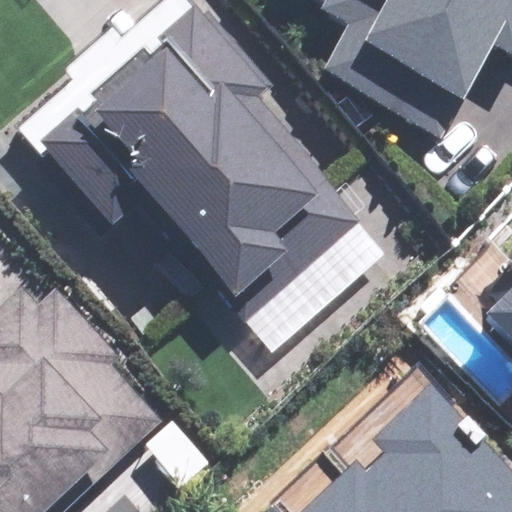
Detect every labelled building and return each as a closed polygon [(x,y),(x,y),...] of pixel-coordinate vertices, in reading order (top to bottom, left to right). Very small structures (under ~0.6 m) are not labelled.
[(511,0),(336,0),(338,1),(331,13),(362,30),(335,78),(444,139),(467,99),(475,104),(507,49),(511,51),(511,0)] [(58,147),(41,161),(110,238),(155,197),(266,320),(382,217),(274,98),(284,89),(207,4),(171,36),(175,41),(163,52),(157,45),(105,91),(111,99),(96,112),(92,107),(53,142),(58,147)] [(511,276),(476,311),(511,347),(511,276)] [(0,511),(72,511),(171,412),(123,365),(134,354),(69,290),(55,305),(37,287),(0,324),(0,511)] [(292,511),(511,511),(511,482),(419,388),(292,511)]
